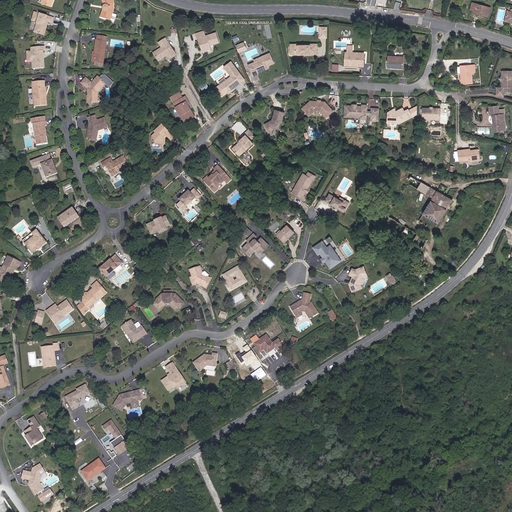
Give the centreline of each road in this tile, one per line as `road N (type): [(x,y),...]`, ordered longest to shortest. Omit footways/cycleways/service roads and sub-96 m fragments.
road 1 (secondary): [(97,511),(437,295),(482,249),(506,206)]
road 2 (residential): [(0,423),(74,370),(112,378),(188,333),(227,334),(298,273)]
road 3 (secondary): [(435,23),(171,0)]
road 4 (residential): [(217,127),(120,214)]
